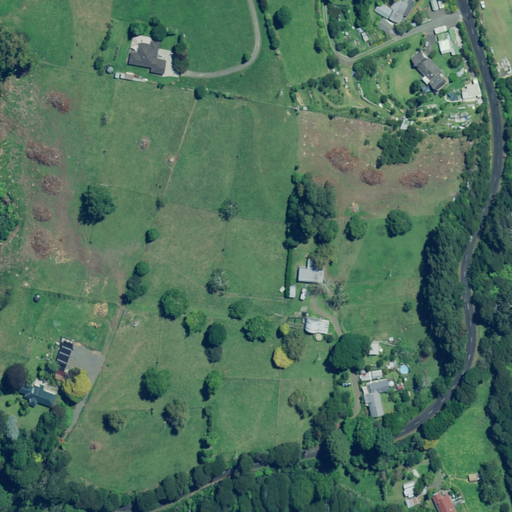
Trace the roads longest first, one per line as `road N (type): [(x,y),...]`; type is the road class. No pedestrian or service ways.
road 1 (unclassified): [(138,511),(223,469),(407,430),(456,375),(467,333),(467,246),(503,136),(494,84),(457,0)]
road 2 (unclassified): [(0,465),(133,511)]
